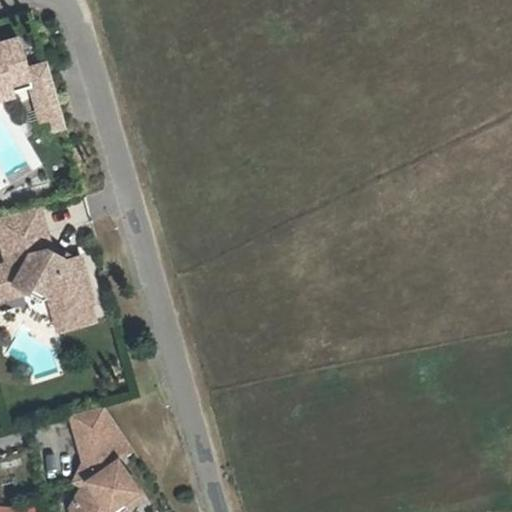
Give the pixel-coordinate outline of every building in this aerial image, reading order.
[(49,111),(62,107),(51,64),(30,70),(21,38),(1,44),(3,53),(0,54),(0,90),(12,88),(11,84),(9,76),(27,71),(30,79),(39,113),(49,111)] [(9,76),(11,84),(30,79),(27,71),(9,76)] [(55,131),(68,128),(62,107),(49,111),(55,131)] [(0,265),(0,286),(10,284),(26,293),(32,289),(47,295),(52,312),(65,308),(70,328),(93,322),(89,306),(93,304),(81,257),(67,261),(48,250),(50,246),(39,207),(0,217),(0,245),(5,264),(0,265)] [(10,284),(0,286),(0,300),(26,293),(10,284)] [(65,308),(52,312),(57,332),(70,328),(65,308)] [(112,511),(110,508),(139,488),(118,458),(135,447),(133,445),(105,403),(71,413),(83,457),(84,460),(86,467),(86,479),(83,485),(70,507),(71,511),(112,511)] [(86,467),(84,460),(74,480),(83,485),(86,479),(86,467)] [(112,511),(128,511),(134,503),(145,496),(139,488),(110,508),(112,511)]
